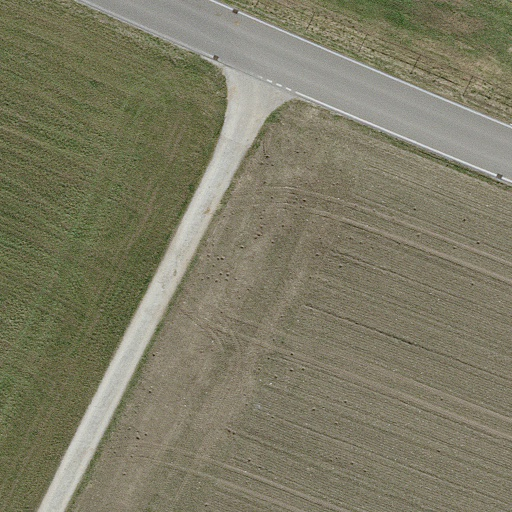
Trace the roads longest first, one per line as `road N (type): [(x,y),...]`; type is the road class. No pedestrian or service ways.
road 1 (track): [(273,52),(51,511)]
road 2 (tertiary): [(155,0),(511,146)]
